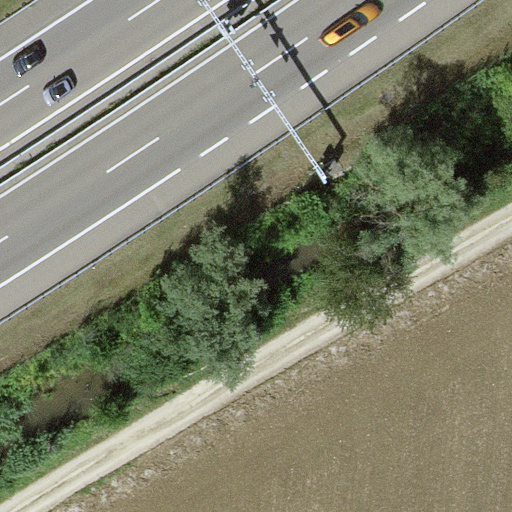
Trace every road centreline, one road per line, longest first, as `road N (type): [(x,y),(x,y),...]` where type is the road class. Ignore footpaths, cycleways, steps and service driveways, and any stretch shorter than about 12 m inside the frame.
road 1 (track): [(511,208),(12,511)]
road 2 (motorway): [(0,248),(381,0)]
road 3 (motorway): [(165,0),(0,111)]
